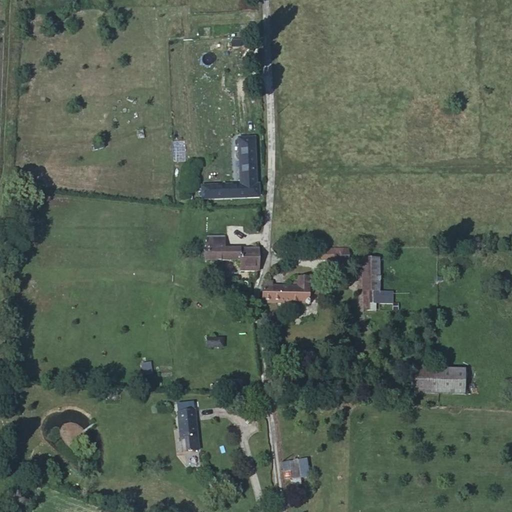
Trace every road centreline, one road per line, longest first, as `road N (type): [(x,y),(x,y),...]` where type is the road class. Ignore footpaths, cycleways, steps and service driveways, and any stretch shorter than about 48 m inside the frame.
road 1 (unclassified): [(280,511),(256,315),(267,259),(263,0)]
road 2 (track): [(5,0),(0,120)]
